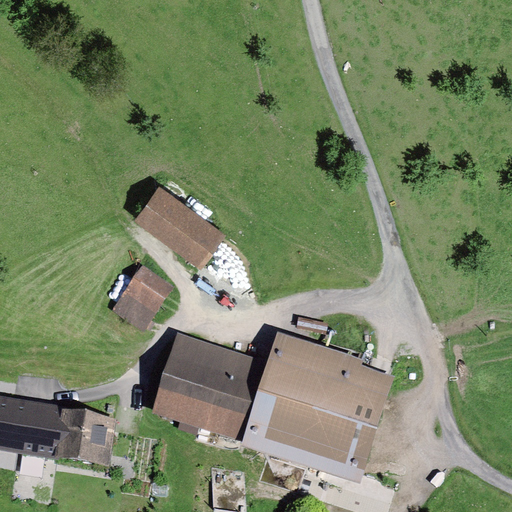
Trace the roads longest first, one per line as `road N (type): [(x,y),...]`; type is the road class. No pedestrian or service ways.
road 1 (track): [(310,0),(450,425),(468,457),(511,488)]
road 2 (track): [(412,302),(307,303),(245,324),(183,326),(118,388),(59,397),(16,392)]
road 3 (track): [(200,325),(179,278),(125,217)]
